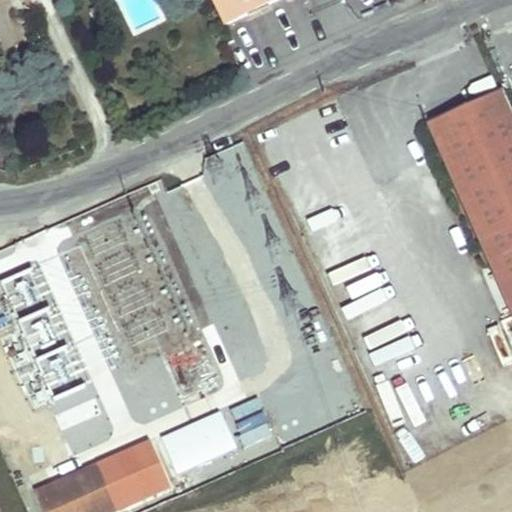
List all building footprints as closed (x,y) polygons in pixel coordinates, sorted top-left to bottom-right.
[(210,0),(224,27),(279,0),(210,0)] [(503,92),(430,124),(491,263),(511,253),(511,113),(503,92)] [(64,266),(2,287),(14,322),(76,301),(64,266)] [(14,329),(0,334),(0,408),(0,409),(41,392),(14,329)] [(151,378),(125,390),(133,408),(159,397),(151,378)] [(259,407),(232,417),(248,460),(276,449),(259,407)] [(220,415),(160,442),(176,478),(236,451),(220,415)] [(152,445),(99,467),(118,511),(119,511),(171,490),(152,445)] [(118,511),(99,467),(35,493),(43,511),(118,511)]
